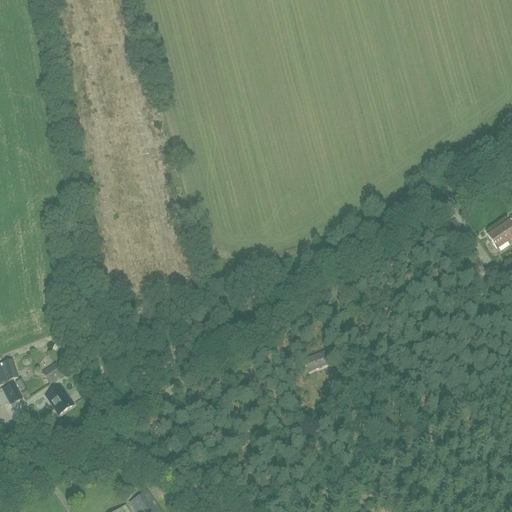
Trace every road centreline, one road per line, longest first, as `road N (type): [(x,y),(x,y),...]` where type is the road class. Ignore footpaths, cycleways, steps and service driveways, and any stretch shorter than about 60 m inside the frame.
road 1 (unclassified): [(111,433),(511,159)]
road 2 (unclassified): [(111,433),(34,0)]
road 3 (track): [(222,511),(111,433)]
road 4 (unclassified): [(0,508),(111,433)]
